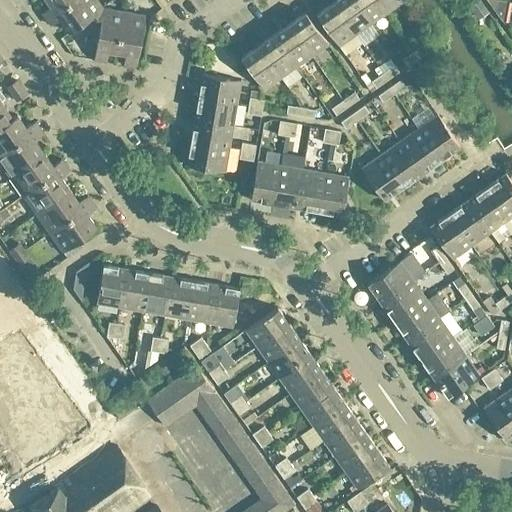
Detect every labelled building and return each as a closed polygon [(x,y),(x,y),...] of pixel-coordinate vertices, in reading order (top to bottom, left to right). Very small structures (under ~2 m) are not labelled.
[(47,18),(71,0),(47,0),(51,5),(42,11),(47,18)] [(85,19),(103,7),(97,0),(71,0),(47,18),(51,24),(60,18),(69,31),(85,20),(85,19)] [(371,22),(355,0),(334,0),(333,1),(356,33),(371,22)] [(387,11),(379,0),(355,0),(371,22),(387,11)] [(402,0),(379,0),(387,11),(402,0)] [(487,0),(502,20),(507,21),(510,2),(496,0),(487,0)] [(356,33),(333,1),(317,13),(339,45),(356,33)] [(117,52),(124,11),(103,7),(85,19),(85,20),(90,27),(99,28),(94,59),(106,61),(108,50),(117,52)] [(137,66),(145,15),(124,11),(117,52),(126,53),(124,64),(137,66)] [(328,43),(306,11),(289,23),(312,55),(328,43)] [(312,55),(289,23),(273,34),(296,66),(312,55)] [(296,66),(273,34),(258,45),(280,77),(296,66)] [(426,42),(414,50),(419,57),(431,49),(426,42)] [(280,77),(258,45),(241,56),(264,88),(280,77)] [(408,65),(419,57),(414,50),(403,58),(408,65)] [(439,67),(433,58),(421,66),(427,75),(439,67)] [(395,64),(383,72),(388,79),(400,71),(395,64)] [(237,102),(241,79),(202,72),(198,96),(237,102)] [(376,87),(388,79),(383,72),(371,80),(376,87)] [(401,78),(389,86),(394,93),(406,85),(401,78)] [(7,86),(12,93),(22,86),(17,79),(7,86)] [(27,93),(22,86),(12,93),(17,100),(27,93)] [(383,101),(394,93),(389,86),(378,95),(383,101)] [(355,91),(343,99),(348,106),(359,98),(355,91)] [(233,125),(237,102),(198,96),(194,118),(233,125)] [(250,96),(248,104),(263,107),(264,99),(250,96)] [(336,114),(348,106),(343,99),(331,107),(336,114)] [(0,126),(13,118),(13,117),(1,101),(0,101),(0,126)] [(261,115),(263,107),(248,104),(247,112),(261,115)] [(286,112),(300,115),(302,106),(288,104),(286,112)] [(364,104),(352,113),(357,119),(369,111),(364,104)] [(316,109),(302,106),(300,115),(314,117),(316,109)] [(346,128),(357,119),(352,113),(341,121),(346,128)] [(0,154),(39,127),(35,121),(26,127),(17,114),(13,117),(13,118),(0,126),(0,154)] [(460,145),(438,114),(418,127),(441,159),(460,145)] [(229,147),(233,125),(194,118),(190,141),(229,147)] [(277,134),(286,135),(288,121),(280,119),(277,134)] [(296,122),(288,121),(286,135),(294,137),(296,122)] [(0,161),(10,176),(44,152),(35,140),(44,133),(39,127),(0,154),(0,161)] [(322,141),(330,143),(333,129),(325,127),(322,141)] [(441,159),(418,127),(400,140),(422,172),(441,159)] [(341,130),(333,129),(330,143),(338,144),(341,130)] [(422,172),(400,140),(381,153),(403,185),(422,172)] [(225,171),(229,147),(190,141),(186,164),(225,171)] [(242,141),(241,149),(255,152),(256,144),(242,141)] [(253,160),(255,152),(241,149),(239,157),(253,160)] [(23,194),(66,164),(61,158),(52,164),(44,152),(10,176),(23,194)] [(403,185),(381,153),(362,167),(384,199),(403,185)] [(274,203),(280,164),(257,160),(250,199),(274,203)] [(36,213),(70,189),(61,177),(70,170),(66,164),(23,194),(36,213)] [(296,207),(303,168),(280,164),(274,203),(296,207)] [(319,210),(325,172),(303,168),(296,207),(319,210)] [(342,214),(349,176),(325,172),(319,210),(342,214)] [(511,215),(511,180),(506,172),(486,186),(509,218),(511,215)] [(509,218),(486,186),(468,199),(490,231),(509,218)] [(49,231),(92,201),(88,195),(79,201),(70,189),(36,213),(49,231)] [(490,231),(468,199),(449,212),(472,244),(490,231)] [(92,201),(49,231),(63,251),(71,245),(77,242),(97,227),(88,214),(96,208),(92,201)] [(472,244),(449,212),(430,226),(452,258),(472,244)] [(9,249),(14,257),(24,249),(19,242),(9,249)] [(71,245),(63,251),(67,257),(81,247),(77,242),(71,245)] [(431,250),(439,261),(446,257),(438,245),(431,250)] [(29,257),(24,249),(14,257),(19,264),(29,257)] [(454,268),(446,257),(439,261),(447,273),(454,268)] [(76,269),(75,275),(89,277),(91,259),(76,269)] [(381,302),(413,280),(400,260),(368,283),(381,302)] [(120,306),(126,267),(103,263),(97,302),(120,306)] [(142,310),(149,271),(126,267),(120,306),(142,310)] [(165,314),(171,275),(149,271),(142,310),(165,314)] [(187,318),(194,279),(171,275),(165,314),(187,318)] [(210,322),(217,283),(194,279),(187,318),(210,322)] [(394,321),(426,298),(413,280),(381,302),(394,321)] [(457,287),(465,299),(472,294),(464,282),(457,287)] [(233,326),(240,287),(217,283),(210,322),(233,326)] [(480,305),(472,294),(465,299),(473,310),(480,305)] [(492,314),(511,301),(507,294),(495,302),(490,294),(482,300),(492,314)] [(408,339),(440,317),(426,298),(394,321),(408,339)] [(257,345),(289,322),(278,306),(246,329),(257,345)] [(487,315),(473,324),(481,335),(494,325),(487,315)] [(421,358),(453,335),(440,317),(408,339),(421,358)] [(501,319),(499,333),(507,334),(509,320),(501,319)] [(107,335),(115,337),(117,322),(109,321),(107,335)] [(125,324),(117,322),(115,337),(123,338),(125,324)] [(268,361),(300,338),(289,322),(257,345),(268,361)] [(504,348),(507,334),(499,333),(496,347),(504,348)] [(107,335),(107,336),(120,355),(123,338),(115,337),(107,335)] [(453,335),(421,358),(434,377),(466,354),(465,353),(453,335)] [(0,418),(4,427),(14,437),(20,449),(30,459),(49,445),(51,447),(65,437),(64,435),(78,424),(72,412),(62,402),(56,390),(46,380),(40,368),(30,358),(24,346),(14,336),(0,345),(0,418)] [(150,350),(158,351),(161,337),(153,336),(150,350)] [(190,344),(194,351),(206,343),(201,336),(190,344)] [(169,339),(161,337),(158,351),(167,353),(169,339)] [(279,377),(311,354),(300,338),(268,361),(279,377)] [(211,350),(206,343),(194,351),(199,358),(211,350)] [(201,361),(212,377),(224,369),(234,361),(223,345),(201,361)] [(150,350),(147,366),(157,360),(158,351),(150,350)] [(291,392),(323,370),(311,354),(279,377),(291,392)] [(448,396),(479,373),(466,354),(434,377),(448,396)] [(494,367),(488,372),(496,384),(503,379),(494,367)] [(117,412),(161,381),(151,368),(108,399),(117,412)] [(229,375),(224,369),(212,377),(217,384),(229,375)] [(302,408),(334,386),(323,370),(291,392),(302,408)] [(202,371),(130,423),(165,472),(237,421),(202,371)] [(489,389),(496,384),(488,372),(481,377),(489,389)] [(313,424),(345,401),(334,386),(302,408),(313,424)] [(511,386),(503,394),(511,406),(511,386)] [(230,402),(235,408),(246,400),(242,393),(230,402)] [(511,434),(511,406),(503,394),(483,407),(506,439),(511,434)] [(251,407),(246,400),(235,408),(239,415),(251,407)] [(311,449),(324,440),(356,417),(345,401),(313,424),(300,433),(311,449)] [(335,455),(367,433),(356,417),(324,440),(335,455)] [(252,433),(257,440),(269,432),(264,425),(252,433)] [(273,438),(269,432),(257,440),(262,446),(273,438)] [(346,471),(378,449),(367,433),(335,455),(346,471)] [(247,435),(221,454),(243,485),(269,466),(247,435)] [(117,444),(30,504),(35,511),(119,511),(123,509),(125,511),(126,511),(151,494),(117,444)] [(358,487),(390,465),(378,449),(346,471),(355,483),(358,487)] [(274,465),(279,471),(291,463),(286,456),(274,465)] [(296,470),(291,463),(279,471),(284,478),(296,470)] [(279,480),(260,494),(272,511),(279,511),(294,502),(279,480)] [(325,503),(344,488),(338,480),(319,495),(325,503)] [(355,483),(349,487),(352,491),(358,487),(355,483)] [(296,496),(301,503),(313,494),(308,488),(296,496)] [(360,490),(353,495),(362,507),(368,502),(360,490)] [(272,511),(260,494),(241,507),(244,511),(272,511)] [(318,501),(313,494),(301,503),(306,509),(318,501)] [(355,511),(362,507),(353,495),(347,500),(355,511)] [(318,501),(306,509),(307,511),(324,511),(325,511),(318,501)] [(394,511),(388,503),(374,511),(394,511)]
